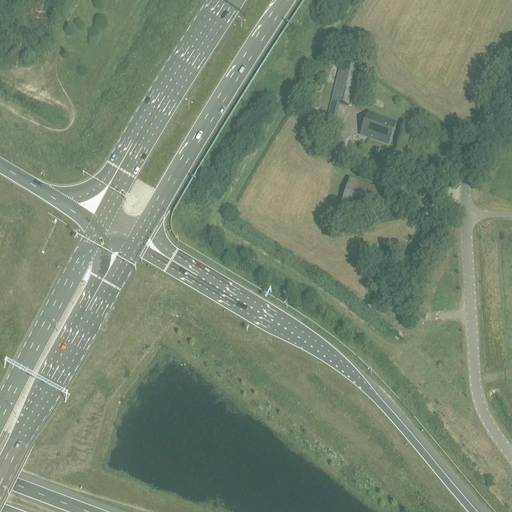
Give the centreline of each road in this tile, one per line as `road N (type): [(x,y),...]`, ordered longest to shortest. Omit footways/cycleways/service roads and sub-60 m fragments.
road 1 (motorway): [(473,511),(334,362),(136,240)]
road 2 (trunk): [(136,240),(285,0)]
road 3 (trunk): [(0,478),(136,240)]
road 4 (trunk): [(234,0),(100,221)]
road 5 (unclassified): [(511,455),(475,393),(468,215)]
road 6 (trunk): [(100,221),(0,414)]
road 7 (unclassified): [(468,215),(476,147),(511,74)]
